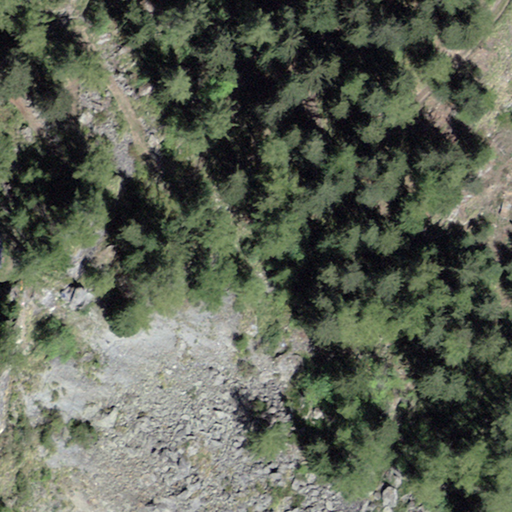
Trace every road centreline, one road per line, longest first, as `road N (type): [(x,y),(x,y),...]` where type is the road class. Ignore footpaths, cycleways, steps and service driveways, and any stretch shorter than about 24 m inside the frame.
road 1 (track): [(268,0),(181,181),(72,19),(70,172),(0,84)]
road 2 (track): [(485,0),(357,149),(328,151),(286,0)]
